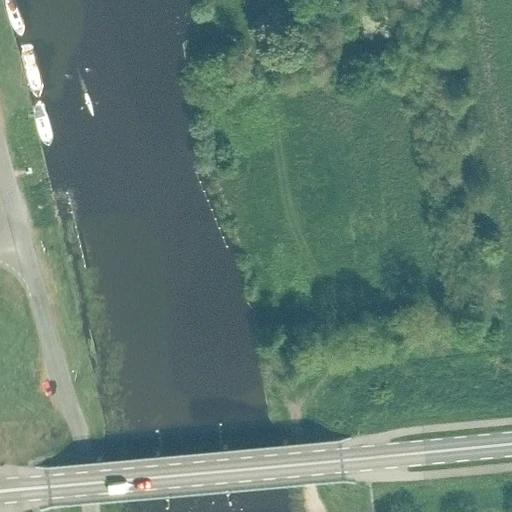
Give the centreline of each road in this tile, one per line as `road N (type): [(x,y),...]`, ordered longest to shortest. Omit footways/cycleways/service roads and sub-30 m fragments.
road 1 (primary): [(0,493),(511,442)]
road 2 (tertiary): [(88,511),(80,441),(24,249)]
road 3 (track): [(333,364),(511,344)]
road 4 (track): [(309,511),(297,418),(308,388),(333,364)]
